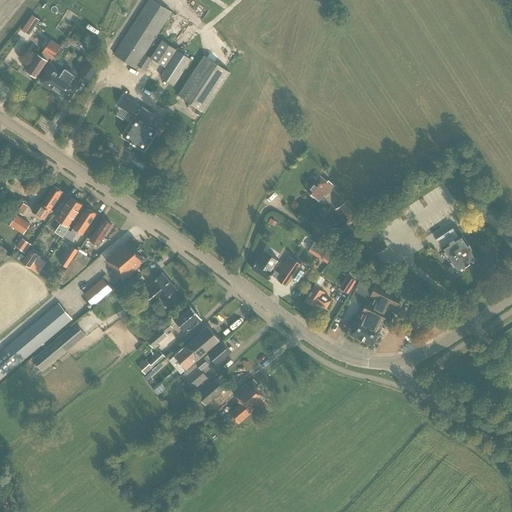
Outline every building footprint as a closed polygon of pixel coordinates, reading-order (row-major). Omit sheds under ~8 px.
[(152,0),(149,0),(114,54),(136,68),(138,66),(145,70),(152,59),(151,58),(145,54),(172,13),(152,0)] [(28,33),(38,18),(33,14),(22,29),(28,33)] [(88,46),(94,48),(97,38),(91,36),(88,46)] [(31,64),(26,71),(36,78),(50,58),(52,59),(53,59),(61,47),(52,41),(51,40),(43,53),(44,54),(42,57),(39,55),(38,54),(37,55),(33,52),(27,61),(31,64)] [(162,41),(151,58),(152,59),(165,67),(176,50),(162,41)] [(23,51),(17,53),(19,60),(25,58),(23,51)] [(166,69),(161,77),(174,86),(191,60),(178,51),(166,69)] [(204,113),(230,73),(204,56),(178,95),(204,113)] [(77,75),(88,82),(98,69),(86,61),(77,75)] [(47,73),(42,81),(68,99),(76,87),(79,83),(74,79),(75,76),(65,69),(63,72),(52,65),(50,63),(44,71),(47,73)] [(160,79),(154,92),(161,95),(167,83),(160,79)] [(126,96),(119,106),(133,115),(130,119),(134,121),(123,137),(144,150),(157,131),(140,120),(143,115),(136,110),(139,105),(126,96)] [(307,191),(314,198),(315,197),(319,201),(326,193),(327,194),(334,186),(328,181),(327,182),(320,176),(317,180),(307,191)] [(37,204),(32,212),(44,220),(62,192),(54,186),(42,204),(41,207),(37,204)] [(61,222),(55,232),(63,238),(70,227),(69,226),(70,223),(83,205),(71,197),(56,219),(61,222)] [(21,202),(15,210),(21,214),(27,205),(21,202)] [(347,203),(336,210),(347,226),(358,218),(347,203)] [(72,241),(78,232),(82,235),(96,214),(87,208),(79,221),(78,221),(78,222),(71,232),(69,231),(65,236),(72,241)] [(10,226),(24,235),(31,225),(17,215),(10,226)] [(104,219),(90,240),(98,246),(112,225),(104,219)] [(364,236),(376,254),(386,247),(374,229),(364,236)] [(453,229),(437,239),(442,248),(457,272),(478,258),(462,234),(458,237),(453,229)] [(344,238),(349,246),(355,242),(350,234),(344,238)] [(133,238),(106,261),(123,281),(141,265),(141,264),(149,257),(133,238)] [(414,242),(408,245),(412,253),(418,250),(414,242)] [(317,253),(328,260),(334,251),(323,244),(317,253)] [(67,268),(78,250),(72,247),(61,264),(67,268)] [(30,250),(22,263),(31,269),(39,256),(30,250)] [(63,285),(86,266),(90,258),(79,251),(58,282),(63,285)] [(252,268),(268,280),(268,279),(272,274),(275,276),(274,277),(278,280),(286,286),(301,265),(289,256),(278,272),(275,270),(280,262),(264,251),(252,268)] [(349,276),(354,280),(359,273),(354,270),(349,276)] [(129,283),(133,288),(144,278),(140,273),(129,283)] [(163,273),(149,285),(152,288),(144,296),(150,303),(159,296),(163,301),(177,290),(163,273)] [(355,288),(349,300),(365,307),(360,317),(359,317),(351,335),(360,339),(363,341),(364,341),(373,345),(379,332),(383,323),(386,324),(388,325),(402,296),(362,276),(356,289),(355,288)] [(321,277),(306,300),(309,302),(308,303),(315,307),(317,304),(326,309),(332,300),(323,295),(325,292),(319,288),(324,279),(321,277)] [(343,285),(351,287),(353,280),(345,278),(343,285)] [(93,306),(112,290),(103,279),(84,295),(93,306)] [(0,379),(72,319),(63,308),(59,304),(0,353),(0,379)] [(174,322),(175,320),(186,333),(202,319),(190,305),(174,318),(174,317),(171,319),(174,322)] [(32,359),(42,372),(85,335),(75,323),(32,359)] [(169,324),(148,342),(153,349),(168,336),(166,335),(173,329),(169,324)] [(220,340),(208,327),(185,347),(175,355),(187,369),(196,361),(197,361),(220,340)] [(222,343),(197,365),(196,364),(181,376),(185,380),(189,385),(185,389),(189,393),(193,389),(193,390),(208,378),(202,370),(209,364),(208,364),(213,360),(217,364),(231,353),(222,343)] [(148,362),(146,359),(138,366),(145,374),(165,356),(160,351),(148,362)] [(160,366),(162,365),(160,362),(152,369),(154,372),(155,373),(161,367),(160,366)] [(146,379),(154,372),(152,369),(144,377),(146,379)] [(206,406),(225,389),(217,379),(197,396),(206,406)] [(268,398),(269,397),(253,379),(247,385),(246,384),(234,395),(239,401),(238,402),(240,405),(230,414),(239,424),(260,406),(264,410),(273,403),(268,398)] [(178,414),(172,420),(170,418),(167,421),(158,430),(159,431),(156,434),(161,440),(164,437),(165,438),(174,430),(174,429),(184,420),(178,414)]
